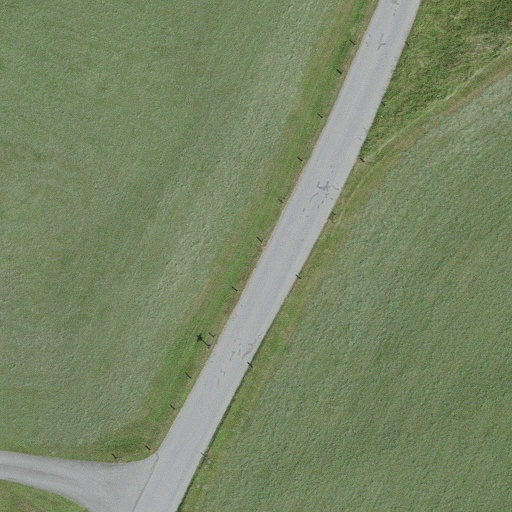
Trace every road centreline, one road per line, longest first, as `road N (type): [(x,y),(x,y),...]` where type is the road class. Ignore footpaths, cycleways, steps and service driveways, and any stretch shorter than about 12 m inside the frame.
road 1 (unclassified): [(403,0),(363,105),(157,511)]
road 2 (track): [(150,511),(64,480),(0,471)]
